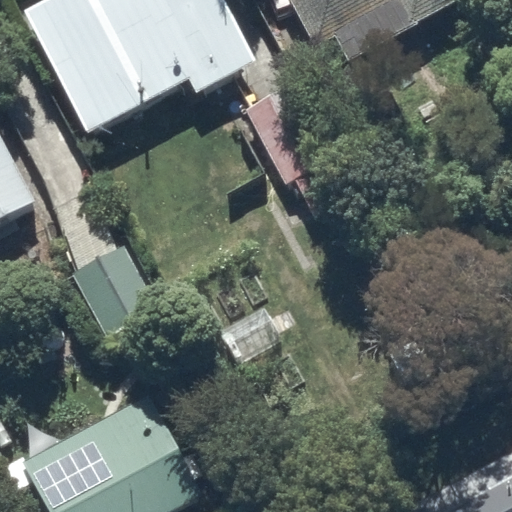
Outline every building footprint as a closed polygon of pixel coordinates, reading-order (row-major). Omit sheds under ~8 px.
[(73,0),(36,19),(97,139),(200,87),(205,99),(262,70),(225,0),(73,0)] [(292,0),(316,46),(336,37),(348,60),(467,0),(292,0)] [(296,86),(247,111),(285,184),(294,179),(311,212),(321,207),(331,226),(361,211),(296,86)] [(0,221),(41,200),(0,120),(0,221)] [(435,208),(382,126),(349,147),(401,229),(435,208)] [(74,275),(106,337),(160,309),(128,247),(74,275)] [(151,393),(24,462),(21,456),(1,467),(15,493),(35,482),(50,511),(161,511),(149,490),(191,466),(151,393)] [(511,511),(511,453),(398,511),(511,511)]
